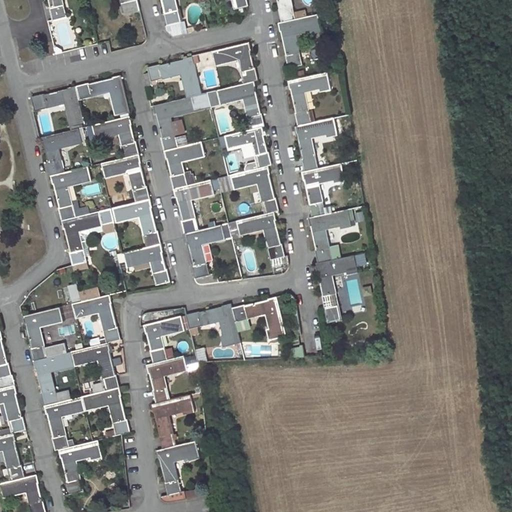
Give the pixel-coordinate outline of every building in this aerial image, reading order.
[(50,0),(52,7),(51,7),(54,20),(68,16),(65,4),(63,4),(62,0),(50,0)] [(136,0),(135,0),(122,3),(125,15),(141,11),(138,0),(136,0)] [(167,32),(171,31),(171,33),(185,29),(181,10),(179,10),(175,0),(163,0),(166,12),(165,13),(168,26),(166,26),(167,32)] [(232,0),(235,9),(249,6),(247,0),(232,0)] [(279,10),(282,22),(296,19),(294,7),(292,7),(290,0),(278,0),(280,9),(279,10)] [(286,55),(288,68),(303,65),(300,52),(299,52),(295,34),(311,30),(312,33),(322,31),(318,15),(296,19),(282,22),(279,23),(280,28),(281,28),(287,55),(286,55)] [(250,43),(213,51),(216,65),(240,59),(243,71),(242,71),(245,84),(255,82),(260,80),(256,68),(255,67),(250,47),(251,47),(250,43)] [(149,73),(144,74),(146,87),(152,85),(151,82),(164,79),(164,77),(182,73),(187,91),(189,90),(190,97),(202,94),(193,57),(189,58),(189,59),(161,65),(161,64),(149,67),(149,73)] [(295,113),(298,126),(313,123),(310,109),(309,109),(305,92),(322,88),(322,91),(332,89),(328,73),(288,81),(290,86),(291,86),(297,112),(295,113)] [(90,82),(77,85),(80,100),(93,97),(92,95),(111,91),(115,109),(117,108),(119,115),(130,112),(121,75),(117,76),(117,77),(90,83),(90,82)] [(245,84),(218,91),(221,102),(228,101),(228,103),(245,99),(249,116),(248,117),(252,129),(263,126),(266,125),(263,113),(262,113),(255,86),(256,86),(255,82),(245,84)] [(45,93),(32,96),(36,111),(48,108),(48,106),(66,102),(70,120),(73,119),(74,126),(83,123),(85,123),(80,100),(77,85),(72,87),(72,88),(46,95),(45,93)] [(162,138),(165,151),(179,147),(177,134),(176,135),(171,116),(189,112),(188,110),(194,109),(195,111),(221,105),(221,102),(218,91),(202,94),(190,97),(154,106),(155,111),(156,111),(163,137),(162,138)] [(131,116),(93,125),(96,139),(120,133),(123,145),(122,145),(125,158),(140,154),(137,142),(136,142),(131,122),(132,121),(131,116)] [(302,159),(305,172),(319,169),(317,156),(315,156),(311,137),(327,134),(328,136),(338,134),(334,118),(313,123),(298,126),(295,127),(296,132),(297,132),(303,158),(302,159)] [(256,155),(258,168),(269,165),(273,164),(270,151),(268,152),(263,131),(264,131),(263,126),(252,129),(226,136),(229,149),(254,144),(256,155)] [(79,129),(41,138),(42,143),(44,142),(49,163),(48,164),(51,176),(65,172),(62,160),(61,160),(58,148),(82,142),(79,129)] [(229,149),(226,136),(219,137),(223,151),(229,149)] [(179,147),(165,151),(166,155),(167,155),(172,176),(175,189),(189,186),(186,173),(185,173),(182,160),(206,155),(202,142),(179,147)] [(125,158),(103,163),(105,176),(112,174),(113,175),(130,171),(135,189),(133,189),(137,202),(151,199),(148,186),(147,186),(140,158),(141,158),(140,154),(125,158)] [(309,204),(312,217),(326,214),(324,202),(323,202),(319,183),(335,180),(336,182),(346,180),(342,163),(319,169),(305,172),(303,172),(303,177),(305,177),(311,204),(309,204)] [(258,168),(231,175),(234,187),(241,185),(241,187),(259,182),(263,201),(262,201),(265,214),(275,212),(280,210),(277,198),(276,198),(269,171),(270,171),(269,165),(258,168)] [(89,167),(65,172),(51,176),(52,181),(53,180),(60,208),(59,208),(62,220),(76,217),(73,204),(72,205),(68,186),(85,182),(85,180),(92,179),(89,167)] [(218,178),(212,180),(214,190),(221,189),(218,178)] [(182,221),(185,233),(199,230),(197,218),(195,218),(191,199),(208,195),(208,193),(215,191),(214,190),(212,180),(189,186),(175,189),(176,194),(177,193),(183,221),(182,221)] [(151,199),(137,202),(113,208),(116,219),(123,218),(124,220),(141,216),(145,234),(144,234),(147,248),(162,244),(159,231),(158,231),(151,204),(152,203),(151,199)] [(112,208),(99,211),(102,223),(103,225),(115,221),(112,208)] [(316,250),(319,263),(334,260),(331,247),(329,247),(326,229),(342,225),(342,227),(352,225),(349,209),(326,214),(312,217),(309,218),(310,223),(311,223),(317,250),(316,250)] [(76,217),(62,220),(63,226),(64,226),(71,252),(70,253),(73,265),(87,262),(84,249),(83,249),(79,231),(96,227),(96,225),(102,223),(99,211),(76,217)] [(265,214),(229,223),(232,234),(247,231),(247,233),(265,228),(270,246),(269,247),(272,259),(286,256),(283,244),(282,244),(275,217),(276,217),(275,212),(265,214)] [(233,237),(232,234),(229,223),(223,224),(226,236),(226,239),(233,237)] [(219,238),(226,236),(223,224),(199,230),(185,233),(187,239),(189,239),(195,265),(193,265),(197,278),(210,275),(207,262),(206,263),(203,244),(220,239),(219,238)] [(147,248),(124,253),(128,266),(152,261),(154,273),(153,273),(156,286),(171,282),(168,270),(167,270),(162,249),(163,248),(162,244),(147,248)] [(322,296),(325,309),(339,306),(340,306),(337,293),(336,293),(332,274),(349,271),(349,273),(359,271),(355,255),(334,260),(319,263),(316,264),(317,268),(318,268),(324,296),(322,296)] [(111,294),(73,304),(76,316),(83,314),(83,316),(101,312),(106,330),(104,331),(107,343),(109,342),(122,339),(119,327),(118,327),(111,301),(113,300),(111,294)] [(246,304),(232,308),(236,322),(249,319),(249,317),(267,313),(271,330),(268,330),(271,339),(287,335),(277,297),(273,297),(273,299),(246,305),(246,304)] [(199,311),(187,314),(190,328),(203,325),(203,324),(221,320),(225,336),(223,337),(225,346),(241,342),(236,322),(232,308),(231,303),(226,304),(226,305),(200,312),(199,311)] [(339,306),(325,309),(329,322),(342,319),(339,306)] [(61,307),(23,316),(24,320),(26,320),(32,348),(31,348),(34,360),(48,357),(46,345),(44,345),(40,326),(57,322),(57,320),(64,319),(61,307)] [(151,349),(154,363),(168,359),(165,347),(164,347),(161,335),(185,329),(182,315),(145,325),(146,330),(147,330),(152,349),(151,349)] [(0,377),(12,375),(9,362),(8,362),(2,335),(3,335),(2,330),(0,330),(0,377)] [(71,351),(74,364),(81,362),(82,364),(99,359),(104,378),(103,378),(106,391),(120,387),(117,375),(116,375),(109,348),(110,347),(109,342),(107,343),(71,351)] [(48,357),(34,360),(36,366),(37,366),(43,393),(42,393),(45,405),(59,402),(56,390),(55,390),(50,372),(69,368),(69,365),(74,364),(71,351),(48,357)] [(168,359),(154,363),(147,365),(148,370),(150,369),(158,403),(170,400),(164,375),(188,369),(189,371),(200,368),(199,362),(187,365),(185,355),(168,359)] [(12,375),(0,377),(0,385),(1,388),(16,385),(14,375),(12,375)] [(1,388),(0,388),(0,403),(6,402),(11,420),(10,420),(13,433),(15,432),(27,429),(24,416),(23,417),(16,385),(1,388)] [(121,392),(120,387),(106,391),(82,396),(86,408),(92,407),(93,409),(110,404),(115,422),(114,423),(117,435),(131,432),(128,419),(127,420),(120,392),(121,392)] [(158,403),(152,404),(154,409),(155,409),(161,435),(160,435),(163,448),(177,445),(174,432),(173,432),(169,414),(185,410),(186,413),(196,411),(192,394),(170,400),(158,403)] [(56,450),(59,450),(70,447),(67,434),(66,434),(62,416),(79,412),(79,410),(86,408),(82,396),(59,402),(45,405),(46,410),(47,410),(54,437),(53,438),(56,450)] [(13,433),(0,435),(0,450),(6,449),(10,467),(9,467),(12,480),(26,477),(23,464),(22,464),(15,438),(16,437),(15,432),(13,433)] [(70,447),(59,450),(61,454),(62,454),(69,482),(68,482),(71,494),(85,491),(82,478),(81,479),(77,461),(93,456),(94,459),(103,456),(99,440),(70,447)] [(163,448),(157,450),(158,454),(159,454),(166,481),(165,482),(168,495),(182,491),(179,478),(178,478),(174,460),(190,456),(190,459),(200,456),(196,441),(177,445),(163,448)] [(12,480),(1,483),(4,497),(28,491),(31,502),(29,503),(30,511),(47,511),(45,499),(43,500),(38,478),(39,478),(38,474),(26,477),(12,480)] [(182,491),(168,495),(162,496),(163,498),(165,500),(168,501),(171,500),(188,498),(185,490),(182,491)]
